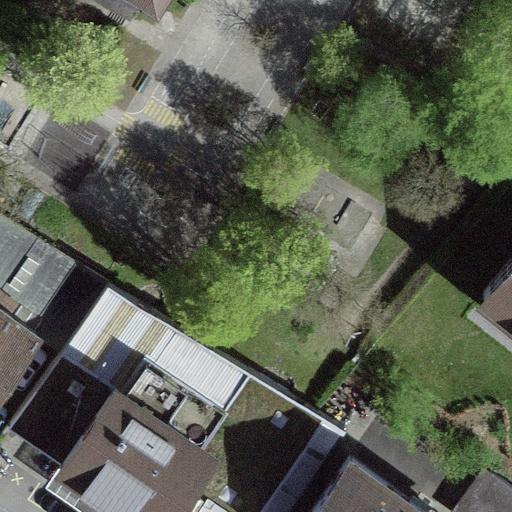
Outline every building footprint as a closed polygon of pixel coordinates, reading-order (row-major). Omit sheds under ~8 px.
[(0,302),(33,324),(65,345),(107,281),(0,211),(0,302)] [(511,254),(483,291),(511,314),(511,254)] [(281,511),(336,425),(107,281),(65,345),(11,429),(137,511),(281,511)] [(0,302),(0,373),(33,324),(0,302)] [(429,511),(348,453),(306,511),(429,511)] [(511,511),(511,483),(491,468),(459,511),(511,511)]
